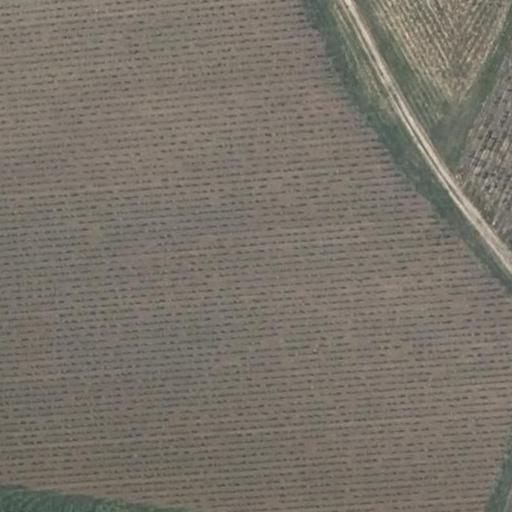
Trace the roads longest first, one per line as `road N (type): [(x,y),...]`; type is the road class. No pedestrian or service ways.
road 1 (track): [(351,0),(462,200),(511,258)]
road 2 (track): [(130,511),(0,490)]
